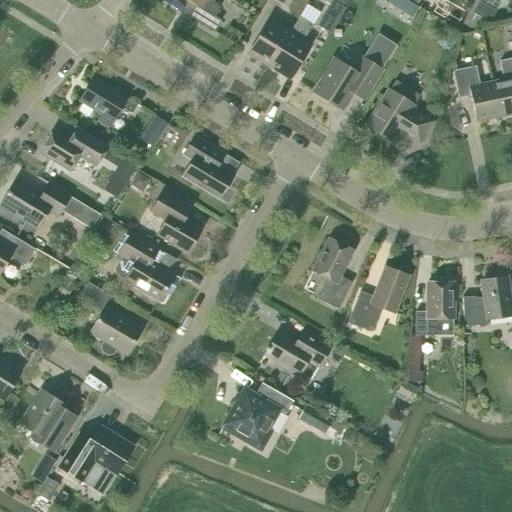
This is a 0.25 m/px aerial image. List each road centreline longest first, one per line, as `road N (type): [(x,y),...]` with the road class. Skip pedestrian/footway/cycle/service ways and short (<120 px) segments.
road 1 (residential): [(283,179),(147,407),(0,312)]
road 2 (residential): [(87,30),(295,158)]
road 3 (residential): [(295,158),(417,224),(463,230),(511,221)]
road 4 (residential): [(0,132),(87,30)]
